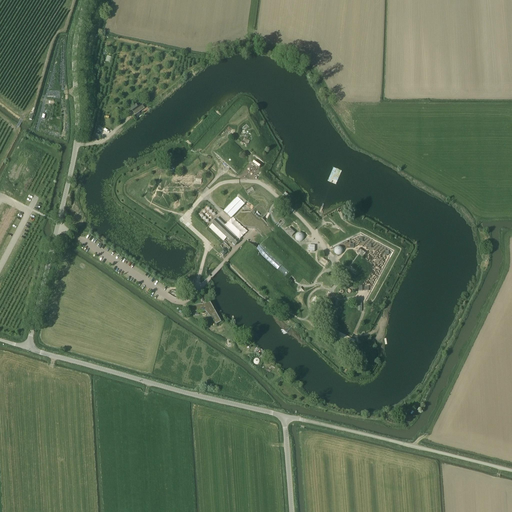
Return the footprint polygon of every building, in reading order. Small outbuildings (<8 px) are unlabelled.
[(141,105),(132,112),(135,116),(144,109),(141,105)] [(252,141),(245,137),(242,143),(249,146),(252,141)] [(214,165),(207,159),(202,165),(208,171),(211,168),(214,165)] [(252,187),(246,190),(249,196),(256,192),(252,187)] [(274,203),(277,200),(268,192),(265,195),(274,203)] [(285,192),(281,197),(286,201),(290,196),(285,192)] [(224,212),(231,218),(244,204),(237,198),(224,212)] [(266,222),(270,214),(259,204),(250,212),(240,212),(235,218),(243,226),(244,226),(244,227),(245,227),(252,228),(262,238),(265,235),(269,238),(274,243),(276,241),(270,235),(275,231),(266,222)] [(183,221),(205,242),(213,234),(191,213),(183,221)] [(284,223),(282,225),(283,225),(285,223),(289,218),(285,214),(281,219),(278,222),(279,222),(281,220),(282,221),(284,223)] [(240,240),(217,218),(211,223),(235,246),(240,240)] [(328,218),(344,233),(344,232),(345,232),(345,233),(350,253),(348,258),(347,259),(342,264),(340,266),(338,266),(352,279),(355,282),(366,269),(356,261),(356,260),(355,259),(356,257),(350,234),(349,230),(341,222),(337,219),(335,221),(334,220),(328,218)] [(296,232),(291,227),(286,231),(292,236),(296,232)] [(360,232),(330,247),(330,249),(360,234),(393,251),(365,301),(366,302),(394,251),(360,232)] [(295,236),(295,237),(295,239),(296,240),(297,241),(299,242),(300,242),(301,241),(303,241),(304,240),(304,239),(304,237),(304,235),(303,234),(302,233),(301,233),(299,233),(298,233),(297,234),(296,235),(295,236)] [(293,283),(290,279),(291,278),(292,278),(295,281),(294,276),(290,272),(296,265),(291,260),(292,259),(274,243),(269,238),(260,247),(263,250),(260,253),(259,252),(247,240),(255,252),(249,258),(272,280),(273,279),(279,284),(285,277),(289,281),(293,283)] [(333,249),(333,251),(334,252),(334,253),(335,254),(337,255),(338,255),(340,255),(341,254),(342,253),(342,252),(342,250),(342,249),(341,248),(340,247),(339,246),(338,246),(336,246),(335,247),(334,248),(333,249)] [(366,253),(361,249),(358,253),(363,257),(366,253)] [(329,261),(322,256),(318,261),(325,267),(329,261)] [(307,292),(301,287),(297,291),(303,297),(307,292)] [(329,301),(327,299),(325,301),(323,301),(323,303),(321,304),(323,306),(322,309),(326,310),(328,313),(330,310),(333,310),(332,307),(334,305),(332,304),(332,301),(329,301)] [(192,312),(206,312),(216,325),(220,322),(210,303),(204,304),(192,306),(192,312)] [(340,307),(342,311),(328,335),(337,327),(339,324),(346,328),(352,316),(344,312),(345,311),(341,306),(340,307)] [(332,321),(325,317),(322,323),(329,326),(332,321)] [(338,339),(335,343),(340,347),(343,342),(338,339)]
